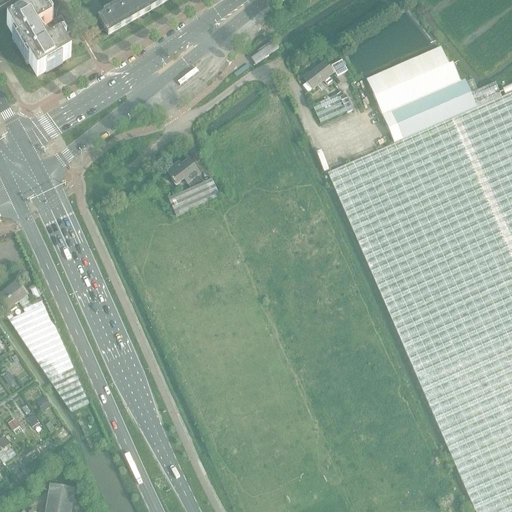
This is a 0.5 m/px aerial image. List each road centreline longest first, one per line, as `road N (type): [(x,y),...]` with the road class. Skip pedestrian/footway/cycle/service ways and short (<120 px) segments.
road 1 (primary): [(195,511),(40,172)]
road 2 (primary): [(12,190),(158,511)]
road 3 (secondary): [(40,172),(268,0)]
road 4 (secondary): [(238,0),(25,145)]
